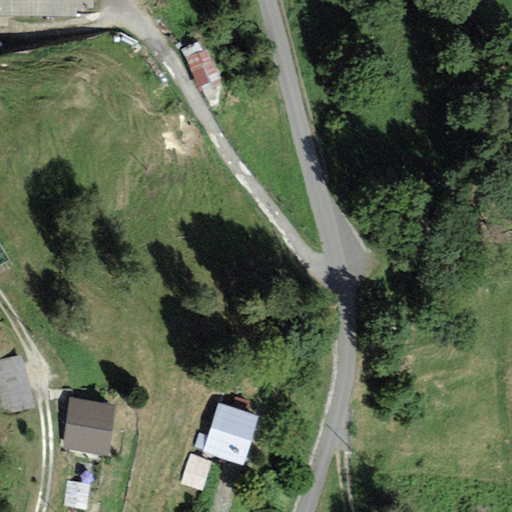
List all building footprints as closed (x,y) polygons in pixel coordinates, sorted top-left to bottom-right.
[(0,0),(0,16),(77,17),(77,9),(92,8),(92,0),(0,0)] [(201,83),(221,74),(208,44),(187,54),(201,83)] [(32,405),(19,357),(0,362),(0,391),(6,412),(32,405)] [(116,405),(69,398),(62,449),(109,456),(116,405)] [(202,453),(243,466),(259,416),(217,403),(202,453)] [(201,491),(211,462),(191,455),(181,484),(201,491)]
